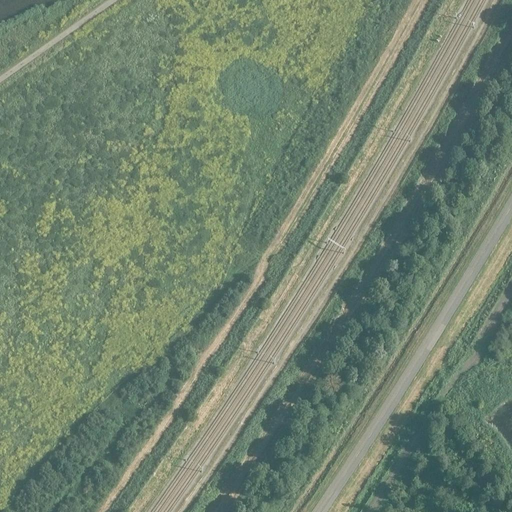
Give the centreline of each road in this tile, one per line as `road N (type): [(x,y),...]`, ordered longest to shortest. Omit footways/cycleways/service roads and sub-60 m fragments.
road 1 (track): [(186,511),(292,355),(500,0)]
road 2 (tertiary): [(318,511),(511,200)]
road 3 (track): [(121,0),(0,84)]
